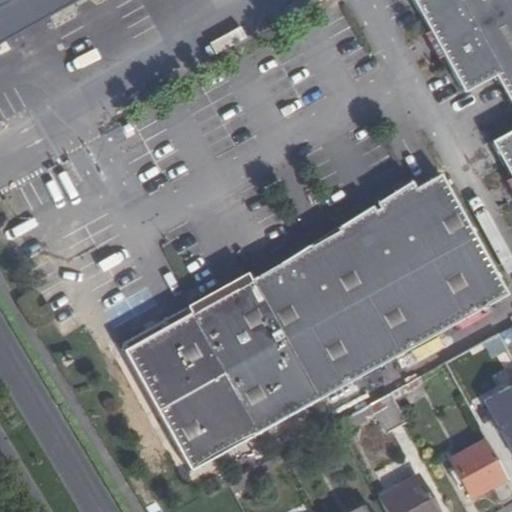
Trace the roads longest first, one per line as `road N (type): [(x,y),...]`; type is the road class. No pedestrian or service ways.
road 1 (secondary): [(101,511),(0,345)]
road 2 (unknown): [(109,184),(64,208),(56,226),(114,333)]
road 3 (unknown): [(248,71),(328,217)]
road 4 (unknown): [(181,104),(256,248)]
